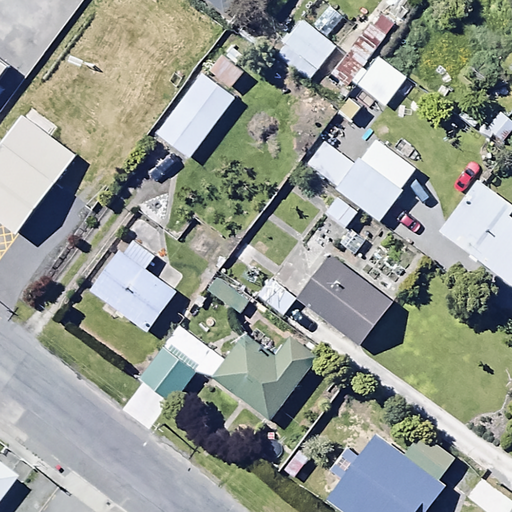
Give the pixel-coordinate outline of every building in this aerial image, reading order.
[(178,0),(218,29),(239,0),(178,0)] [(376,25),(366,38),(363,36),(323,93),(341,105),(390,35),(376,25)] [(270,57),(297,78),(308,86),(329,58),(291,29),(270,57)] [(0,57),(0,87),(15,68),(0,57)] [(201,87),(224,104),(238,85),(228,77),(236,67),(223,58),(201,87)] [(511,106),(511,81),(507,77),(495,93),(511,106)] [(184,173),(228,111),(193,86),(149,148),(184,173)] [(0,143),(0,221),(17,235),(77,156),(22,114),(0,143)] [(493,154),(510,131),(491,117),(474,140),(493,154)] [(410,182),(369,153),(354,173),(351,171),(348,175),(317,153),(297,180),(375,236),(399,203),(397,201),(410,182)] [(511,199),(499,189),(454,244),(511,291),(511,199)] [(342,240),(351,225),(327,210),(318,225),(342,240)] [(170,306),(138,281),(147,270),(123,252),(115,264),(112,262),(82,302),(140,346),(170,306)] [(388,309),(331,262),(288,314),(345,361),(388,309)] [(275,328),(289,310),(264,291),(250,309),(275,328)] [(159,355),(208,389),(203,395),(262,436),(308,370),(280,351),(266,370),(236,348),(219,372),(171,338),(159,355)] [(165,418),(191,384),(157,359),(131,393),(165,418)] [(386,454),(367,479),(412,511),(417,511),(447,472),(412,446),(399,464),(386,454)]
